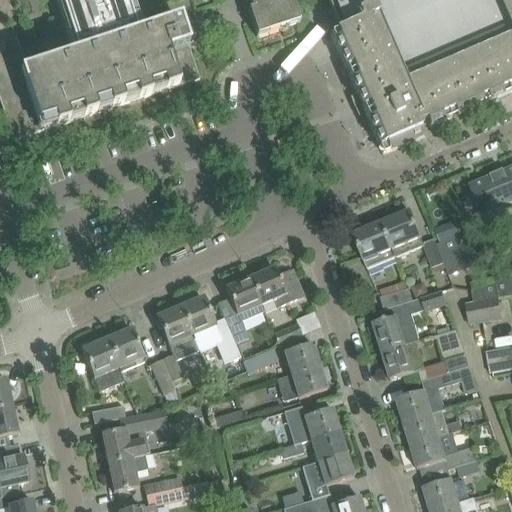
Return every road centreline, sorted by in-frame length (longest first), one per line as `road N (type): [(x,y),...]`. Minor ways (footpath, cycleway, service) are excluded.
road 1 (residential): [(398,511),(307,215)]
road 2 (residential): [(39,334),(281,226)]
road 3 (unclassified): [(245,131),(1,215)]
road 4 (unclassified): [(352,195),(302,78),(256,83),(244,104),(245,131)]
road 5 (residential): [(80,511),(39,334)]
road 6 (residential): [(511,130),(352,195)]
road 7 (residential): [(39,334),(1,215)]
